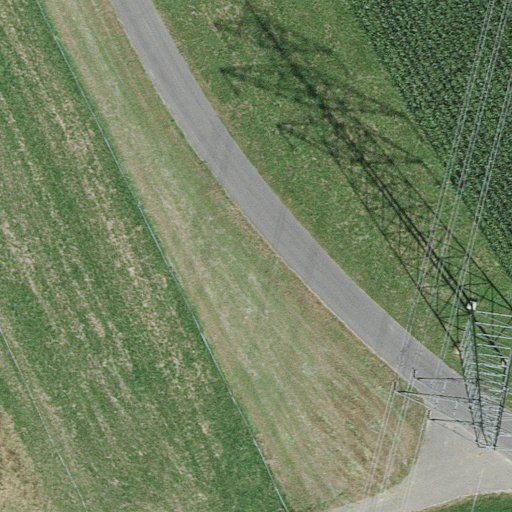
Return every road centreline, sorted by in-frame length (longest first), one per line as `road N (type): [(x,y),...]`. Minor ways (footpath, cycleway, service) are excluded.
road 1 (unclassified): [(511,446),(382,341),(260,186),(143,0)]
road 2 (track): [(507,443),(327,511)]
